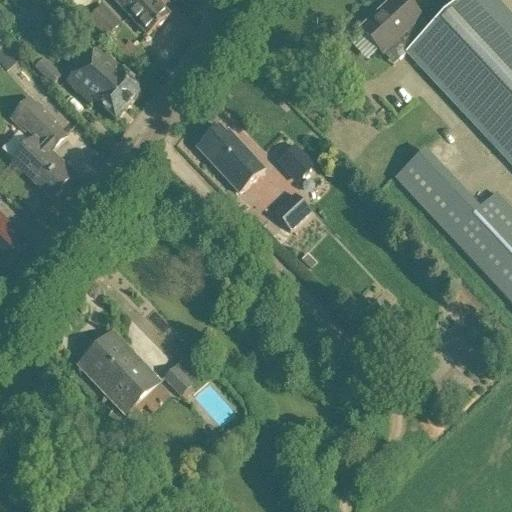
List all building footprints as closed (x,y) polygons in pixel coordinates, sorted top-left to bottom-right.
[(147,41),(169,20),(150,0),(112,0),(111,2),(147,41)] [(401,0),(396,0),(359,35),(383,60),(389,54),(399,65),(406,58),(459,10),(449,0),(445,0),(421,22),(401,0)] [(449,0),(459,10),(406,58),(487,145),(511,121),(511,22),(491,0),(449,0)] [(105,33),(120,30),(116,10),(101,14),(105,33)] [(131,110),(144,96),(98,54),(87,65),(83,62),(76,70),(80,74),(66,89),(91,111),(95,107),(116,127),(132,110),(131,110)] [(52,91),(61,83),(44,65),(35,74),(52,91)] [(52,206),(76,182),(52,158),(67,143),(42,120),(44,118),(30,105),(12,125),(25,138),(27,135),(36,143),(12,168),(52,206)] [(511,121),(487,145),(511,171),(511,121)] [(228,137),(225,140),(219,133),(197,153),(240,199),(264,176),(228,137)] [(299,188),(318,171),(298,150),(280,167),(299,188)] [(480,213),(426,155),(394,184),(511,310),(511,213),(497,197),(480,213)] [(291,239),(313,220),(296,201),(274,220),(291,239)] [(0,273),(2,276),(29,249),(0,220),(0,273)] [(170,402),(159,390),(160,389),(112,339),(78,371),(126,422),(131,426),(146,411),(153,418),(170,402)] [(181,402),(192,392),(175,374),(164,385),(181,402)]
